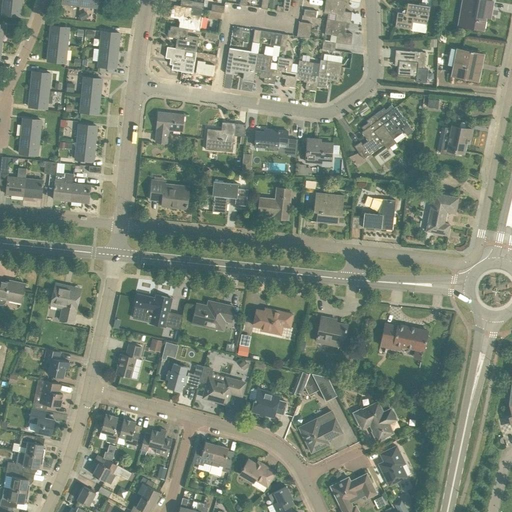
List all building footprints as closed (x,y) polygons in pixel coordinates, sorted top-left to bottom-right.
[(20,16),(21,0),(3,0),(2,14),(20,16)] [(203,9),(204,3),(186,0),(181,0),(180,6),(202,9),(203,9)] [(345,1),(339,0),(326,0),(324,12),(336,14),(335,21),(346,22),(350,23),(352,12),(344,11),(345,1)] [(396,26),(412,28),(413,22),(427,24),(430,7),(433,8),(434,0),(422,0),(422,6),(408,4),(406,14),(398,13),(396,26)] [(493,1),(486,0),(461,0),(457,25),(483,30),(487,11),(491,12),(493,1)] [(201,16),(202,9),(180,6),(174,4),(172,16),(180,17),(179,27),(188,29),(200,31),(202,17),(201,16)] [(213,4),(212,11),(222,12),(224,12),(225,6),(213,4)] [(316,17),(317,11),(305,9),(304,15),(316,17)] [(220,20),(222,12),(212,11),(210,10),(208,18),(220,20)] [(87,18),(84,12),(79,15),(82,21),(87,18)] [(346,22),(335,21),(327,19),(325,34),(331,35),(330,41),(336,42),(351,45),(353,34),(344,32),(346,22)] [(310,32),(312,24),(299,22),(298,30),(310,32)] [(69,28),(61,27),(51,26),(49,43),(68,45),(69,28)] [(188,29),(179,27),(171,26),(169,37),(177,38),(175,48),(197,52),(199,37),(187,35),(188,29)] [(260,37),(261,30),(255,29),(253,41),(259,43),(260,37)] [(280,46),(282,34),(261,30),(260,37),(271,39),(270,44),(280,46)] [(309,38),(310,32),(298,30),(297,36),(309,38)] [(100,49),(118,51),(120,33),(102,31),(100,49)] [(218,34),(208,32),(206,32),(205,38),(217,40),(218,34)] [(286,47),(288,35),(282,34),(280,46),(286,47)] [(336,42),(330,41),(324,40),(322,49),(335,51),(336,42)] [(66,63),(68,45),(49,43),(48,61),(66,63)] [(197,52),(175,48),(167,47),(166,58),(174,59),(172,69),(193,73),(197,52)] [(116,68),(118,51),(100,49),(98,66),(116,68)] [(254,72),(255,66),(257,53),(229,49),(225,73),(234,74),(234,71),(244,73),(243,79),(254,81),(255,72),(254,72)] [(484,54),(474,52),(457,49),(452,75),(478,81),(484,54)] [(426,53),(406,51),(396,50),(395,60),(399,61),(398,75),(415,76),(415,82),(427,83),(428,68),(424,68),(426,53)] [(215,55),(205,53),(202,53),(201,59),(206,60),(205,65),(215,67),(216,61),(214,61),(215,55)] [(276,76),(278,63),(271,62),(272,56),(258,54),(256,66),(255,66),(254,72),(255,72),(265,74),(264,82),(274,84),(276,76)] [(296,79),(298,66),(292,65),(293,59),(278,57),(278,63),(276,76),(286,77),(285,86),(295,87),(296,79)] [(339,82),(342,63),(321,59),(320,64),(317,87),(327,88),(328,80),(339,82)] [(317,87),(320,64),(299,60),(298,66),(296,79),(307,81),(305,89),(316,91),(317,87)] [(51,73),(43,72),(33,71),(31,89),(49,91),(51,73)] [(102,79),(92,78),(84,77),(82,94),(100,96),(102,79)] [(75,84),(67,83),(66,91),(74,92),(75,84)] [(48,109),(49,91),(31,89),(29,107),(48,109)] [(98,114),(100,96),(82,94),(80,112),(98,114)] [(434,100),(429,99),(428,107),(433,108),(438,108),(439,100),(434,100)] [(396,107),(394,108),(392,105),(386,110),(384,108),(375,114),(393,140),(394,139),(403,133),(401,131),(403,130),(407,136),(413,131),(409,126),(410,125),(396,107)] [(182,132),(183,125),(184,115),(159,112),(156,142),(168,143),(169,130),(182,132)] [(396,143),(394,139),(393,140),(375,114),(366,121),(368,122),(362,127),(364,130),(362,132),(368,141),(363,144),(361,142),(354,146),(363,159),(384,144),(387,149),(396,143)] [(42,120),(33,119),(23,118),(22,136),(40,138),(42,120)] [(236,123),(226,122),(226,130),(208,129),(207,135),(205,149),(233,152),(234,135),(245,136),(246,124),(236,123)] [(97,126),(87,125),(79,124),(77,142),(95,144),(97,126)] [(456,150),(464,151),(467,138),(471,138),(472,129),(452,125),(452,128),(445,127),(440,153),(455,156),(456,150)] [(286,146),(287,141),(288,131),(270,129),(270,132),(256,131),(254,153),(266,154),(267,148),(278,149),(279,145),(286,146)] [(38,155),(40,138),(22,136),(20,153),(38,155)] [(331,162),(332,153),(333,143),(315,142),(315,139),(308,138),(306,163),(322,164),(322,161),(331,162)] [(93,161),(95,144),(77,142),(76,146),(75,159),(93,161)] [(9,170),(10,157),(4,157),(2,180),(7,181),(9,170)] [(73,183),(74,174),(57,172),(58,163),(51,162),(50,174),(56,175),(54,199),(71,201),(73,183)] [(251,163),(243,163),(242,171),(251,172),(251,163)] [(26,178),(18,177),(8,176),(6,194),(24,196),(26,178)] [(41,198),(43,188),(43,180),(26,178),(24,196),(41,198)] [(162,206),(187,209),(189,186),(166,183),(166,181),(152,179),(150,199),(151,199),(151,195),(163,197),(162,206)] [(238,188),(238,184),(214,181),(213,195),(214,195),(213,211),(226,212),(228,197),(237,197),(236,205),(247,206),(249,189),(238,188)] [(91,185),(81,184),(73,183),(71,201),(89,203),(91,185)] [(288,219),(291,188),(276,187),(275,198),(260,197),(259,214),(274,216),(274,217),(288,219)] [(342,215),(344,195),(316,192),(314,212),(319,212),(318,222),(335,224),(336,214),(342,215)] [(459,198),(449,196),(434,193),(426,231),(448,235),(450,224),(444,223),(447,212),(456,213),(459,198)] [(393,230),(396,200),(373,198),(370,207),(378,211),(378,214),(364,212),(363,227),(393,230)] [(0,280),(0,304),(2,305),(5,304),(6,301),(6,299),(21,302),(25,283),(15,281),(15,284),(0,280)] [(59,320),(64,321),(73,323),(80,292),(64,288),(65,285),(56,283),(51,306),(62,308),(59,320)] [(166,326),(170,308),(172,298),(156,295),(156,298),(138,294),(135,306),(146,309),(143,318),(150,320),(149,322),(166,326)] [(231,322),(231,319),(234,309),(222,307),(223,304),(209,301),(208,306),(197,304),(193,324),(224,331),(226,321),(231,322)] [(290,328),(291,324),(293,314),(274,310),(274,313),(257,309),(253,326),(261,328),(260,331),(282,335),(284,326),(290,328)] [(345,339),(347,325),(330,322),(331,319),(322,317),(316,342),(340,346),(341,339),(345,339)] [(421,360),(423,350),(424,351),(428,331),(397,325),(397,326),(385,324),(380,346),(400,351),(401,349),(414,352),(413,358),(421,360)] [(153,338),(151,344),(156,345),(155,351),(160,352),(163,341),(153,338)] [(163,355),(176,358),(179,344),(166,341),(163,355)] [(142,347),(139,346),(129,343),(126,355),(122,354),(117,374),(130,378),(130,377),(137,379),(142,360),(138,359),(142,347)] [(227,343),(226,350),(234,352),(236,345),(227,343)] [(247,356),(249,347),(247,346),(240,345),(238,354),(247,356)] [(70,362),(60,360),(60,359),(62,352),(46,348),(43,360),(50,362),(47,374),(63,377),(65,368),(68,368),(70,362)] [(240,364),(244,370),(249,366),(245,360),(240,364)] [(199,382),(204,366),(197,364),(194,374),(188,373),(188,376),(186,375),(188,367),(173,363),(171,371),(169,370),(166,379),(169,380),(167,387),(181,391),(183,383),(185,384),(184,386),(191,388),(192,387),(198,388),(199,382)] [(241,395),(245,381),(225,376),(224,379),(212,376),(214,368),(204,365),(204,366),(199,382),(207,384),(203,397),(213,400),(213,399),(227,402),(226,404),(227,404),(230,392),(241,395)] [(359,373),(365,381),(373,376),(368,367),(359,373)] [(307,381),(309,374),(301,371),(299,378),(303,379),(307,381)] [(328,377),(312,373),(311,373),(326,401),(337,395),(328,377)] [(9,382),(17,384),(18,376),(10,374),(9,382)] [(342,380),(329,377),(335,388),(341,385),(342,380)] [(60,384),(51,382),(44,380),(41,394),(35,393),(32,407),(46,410),(48,404),(60,407),(63,394),(58,393),(60,384)] [(274,417),(280,395),(272,393),(273,392),(257,387),(257,389),(252,388),(249,398),(255,400),(252,411),(274,417)] [(377,442),(394,433),(390,424),(398,420),(392,407),(384,411),(379,400),(362,408),(353,413),(360,425),(361,425),(363,428),(370,424),(373,430),(372,431),(377,442)] [(45,417),(46,410),(32,407),(29,422),(37,424),(35,431),(51,435),(54,419),(45,417)] [(342,432),(338,423),(332,411),(299,427),(311,452),(329,443),(327,440),(342,432)] [(119,436),(119,437),(122,424),(117,422),(118,417),(106,414),(101,431),(108,433),(107,438),(106,441),(117,444),(119,436)] [(135,424),(136,422),(124,419),(122,424),(119,437),(126,438),(125,442),(136,445),(141,426),(135,424)] [(155,453),(167,456),(172,439),(165,437),(167,430),(161,429),(160,432),(152,429),(151,433),(146,432),(141,450),(147,451),(149,446),(157,448),(155,453)] [(33,442),(35,436),(22,433),(20,444),(14,442),(13,450),(19,451),(19,452),(44,456),(45,449),(43,448),(44,444),(33,442)] [(211,466),(217,444),(205,441),(204,448),(197,446),(192,462),(204,465),(204,463),(211,466)] [(229,472),(233,456),(227,454),(229,448),(217,444),(211,466),(219,468),(219,465),(223,466),(222,470),(229,472)] [(385,477),(389,486),(408,476),(403,465),(406,463),(397,445),(380,454),(384,461),(381,463),(388,476),(385,477)] [(108,452),(107,452),(105,451),(104,457),(112,460),(114,454),(108,452)] [(42,464),(44,456),(19,452),(17,463),(8,461),(7,468),(24,472),(25,465),(39,468),(40,464),(42,464)] [(103,466),(98,463),(92,474),(105,481),(105,480),(109,482),(111,482),(115,475),(113,474),(118,465),(107,459),(103,466)] [(258,461),(256,464),(248,459),(239,475),(254,483),(255,481),(267,488),(276,472),(258,461)] [(25,472),(24,472),(7,468),(4,487),(29,491),(30,484),(28,483),(29,479),(24,478),(25,472)] [(125,469),(125,470),(122,475),(121,475),(128,479),(131,472),(125,469)] [(166,471),(160,469),(157,478),(164,479),(166,471)] [(377,494),(371,482),(367,473),(351,481),(349,477),(331,486),(340,504),(341,503),(345,511),(342,511),(359,511),(356,504),(353,506),(351,502),(365,495),(367,499),(377,494)] [(152,487),(154,483),(148,479),(145,485),(147,486),(141,496),(156,504),(160,497),(158,495),(160,492),(152,487)] [(96,492),(93,491),(84,486),(77,499),(89,506),(96,492)] [(112,492),(108,489),(101,486),(98,491),(109,497),(112,492)] [(271,511),(279,511),(282,511),(291,506),(288,501),(293,499),(287,486),(269,495),(273,504),(268,506),(271,511)] [(27,499),(29,491),(4,487),(2,498),(1,498),(0,504),(8,506),(17,508),(18,502),(24,503),(25,499),(27,499)] [(152,511),(156,504),(141,496),(136,507),(134,506),(132,509),(136,511),(138,511),(140,509),(145,511),(148,511),(150,510),(152,511)] [(186,507),(188,499),(183,497),(178,511),(189,511),(191,508),(186,507)] [(409,511),(402,500),(394,504),(399,511),(409,511)] [(201,511),(203,503),(198,502),(196,510),(191,508),(189,511),(201,511)] [(235,508),(241,511),(244,506),(238,502),(235,508)]
